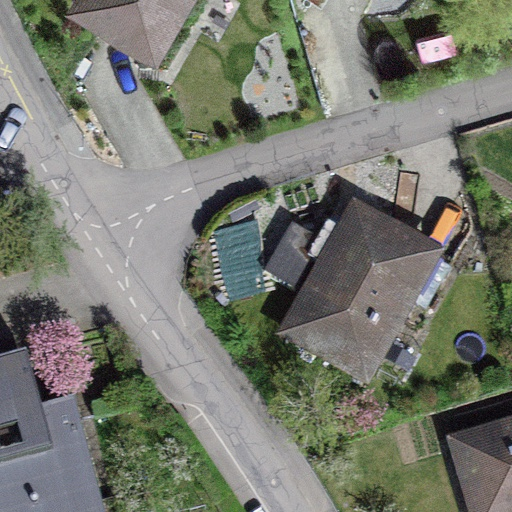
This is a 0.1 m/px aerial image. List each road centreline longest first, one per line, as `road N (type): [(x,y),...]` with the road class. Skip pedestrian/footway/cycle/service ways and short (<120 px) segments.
road 1 (residential): [(95,250),(162,200),(511,94)]
road 2 (residential): [(283,511),(95,250)]
road 3 (residential): [(95,250),(0,80)]
